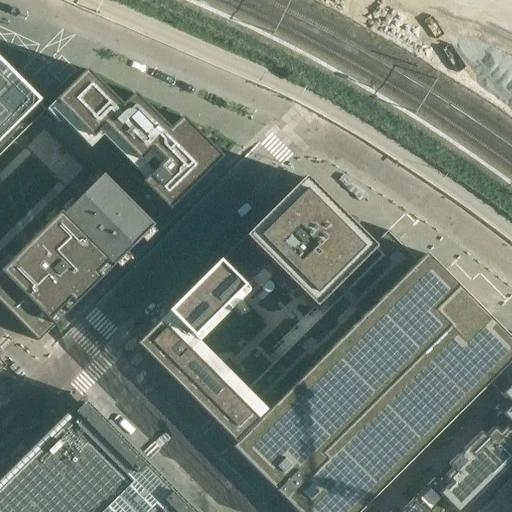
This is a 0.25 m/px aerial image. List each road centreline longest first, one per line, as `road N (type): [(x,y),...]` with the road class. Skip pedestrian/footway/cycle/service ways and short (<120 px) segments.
road 1 (residential): [(82,357),(131,296),(304,121)]
road 2 (residential): [(238,511),(82,357)]
road 3 (residential): [(511,261),(391,172)]
